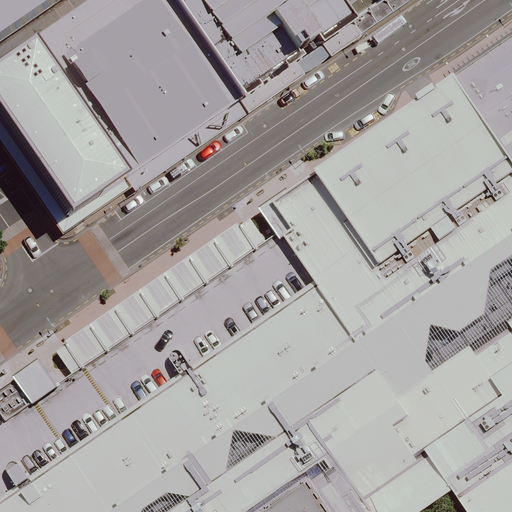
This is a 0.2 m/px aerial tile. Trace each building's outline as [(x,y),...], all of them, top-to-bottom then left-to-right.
[(0,0),(0,31),(45,0),(0,0)] [(140,0),(83,0),(16,46),(118,195),(224,123),(142,3),(140,0)] [(146,0),(142,3),(224,123),(341,39),(315,0),(146,0)] [(315,0),(341,39),(381,10),(374,0),(315,0)] [(374,0),(381,10),(394,0),(374,0)] [(511,37),(456,76),(458,79),(511,157),(511,37)] [(118,195),(16,46),(0,56),(0,159),(54,238),(118,195)] [(511,157),(458,79),(264,211),(279,233),(268,241),(254,220),(60,352),(76,375),(60,385),(45,363),(0,393),(0,511),(276,511),(339,470),(368,511),(417,511),(454,488),(462,500),(511,466),(511,157)] [(470,511),(511,511),(511,466),(462,500),(470,511)] [(368,511),(339,470),(276,511),(368,511)]
